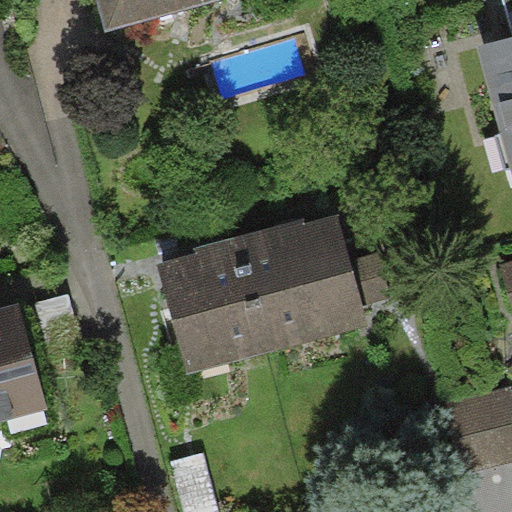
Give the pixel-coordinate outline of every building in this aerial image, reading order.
[(95,0),(105,35),(233,0),(95,0)] [(511,0),(503,0),(511,29),(511,0)] [(511,36),(476,46),(511,175),(511,36)] [(304,218),(246,234),(277,349),(368,324),(362,303),(395,294),(383,249),(350,258),(337,213),(305,222),(304,218)] [(187,374),(277,349),(246,234),(194,248),(196,253),(157,263),(187,374)] [(511,260),(500,264),(511,306),(511,260)] [(69,293),(36,302),(49,347),(82,338),(69,293)] [(19,301),(0,305),(0,421),(48,408),(19,301)] [(511,389),(511,388),(444,404),(462,475),(511,463),(511,389)] [(221,511),(206,452),(172,460),(185,511),(221,511)]
